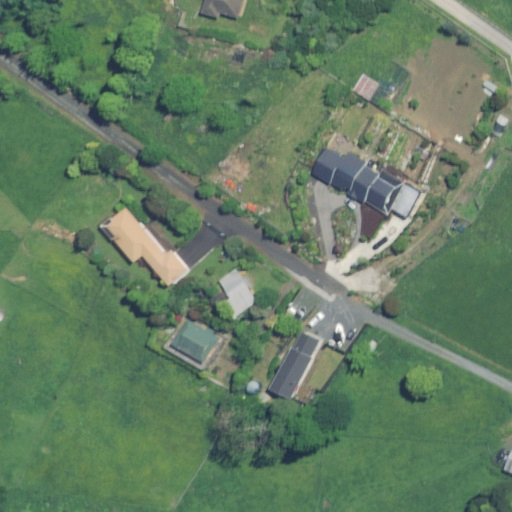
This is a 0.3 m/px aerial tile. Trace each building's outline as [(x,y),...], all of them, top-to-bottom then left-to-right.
[(206,0),(203,15),(218,18),(219,14),(238,19),(242,0),(206,0)] [(383,84),(364,74),(354,92),(373,102),(383,84)] [(326,151),(313,173),(387,215),(403,187),(345,154),(342,160),(326,151)] [(461,166),(450,162),(446,170),(458,175),(461,166)] [(166,256),(127,208),(104,226),(133,263),(142,256),(166,285),(185,270),(171,253),(166,256)] [(467,220),(462,230),(474,236),(479,226),(467,220)] [(255,302),(234,269),(218,280),(229,299),(224,302),(233,316),(255,302)] [(185,320),(171,345),(202,363),(217,337),(185,320)] [(301,333),(270,390),(288,401),(320,344),(301,333)] [(266,384),(255,382),(253,393),(264,395),(266,384)] [(511,448),(503,471),(511,474),(511,448)]
